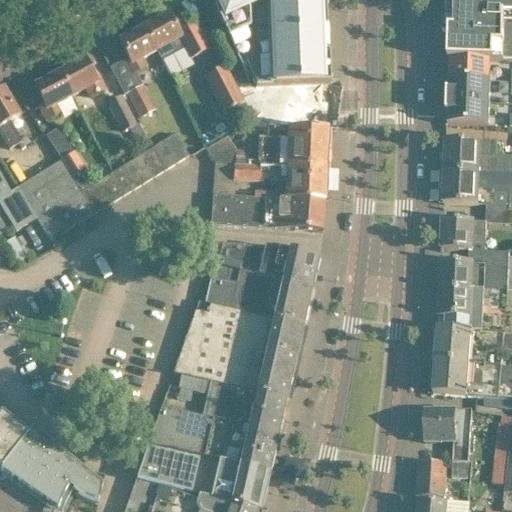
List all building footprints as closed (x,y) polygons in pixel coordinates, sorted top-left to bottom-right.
[(209,0),(228,40),(229,42),(241,67),(242,67),(245,65),(253,82),(256,88),(322,85),(328,85),(330,85),(330,81),(330,75),(329,58),(329,54),(328,54),(328,53),(327,36),(327,31),(326,7),(326,2),(325,0),(209,0)] [(443,18),(443,32),(450,33),(449,61),(451,61),(451,60),(490,61),(490,62),(511,63),(511,0),(447,0),(447,15),(447,19),(445,19),(443,18)] [(144,28),(143,29),(156,53),(169,78),(170,77),(171,77),(170,77),(193,65),(191,60),(207,51),(193,26),(178,34),(168,16),(167,16),(166,16),(167,17),(144,29),(144,28)] [(128,60),(110,70),(111,71),(114,76),(113,77),(114,78),(114,77),(117,83),(117,84),(118,84),(121,89),(120,89),(121,90),(124,95),(123,95),(124,97),(127,95),(140,120),(155,111),(135,74),(146,68),(142,60),(156,53),(143,29),(143,30),(120,42),(120,41),(119,41),(119,42),(128,60)] [(449,81),(449,82),(491,83),(491,82),(490,82),(490,81),(490,62),(490,61),(451,60),(451,61),(451,62),(450,81),(449,81)] [(60,73),(59,73),(72,98),(86,90),(91,98),(105,90),(98,77),(94,79),(84,61),(82,61),(83,62),(60,74),(60,73)] [(224,68),(205,78),(223,114),(243,104),(224,68)] [(36,86),(35,86),(35,87),(44,105),(40,108),(48,121),(62,113),(58,105),(72,98),(59,73),(59,74),(59,75),(36,87),(36,86)] [(448,93),(447,104),(490,105),(491,83),(449,82),(449,92),(449,93),(448,93)] [(256,88),(238,88),(238,89),(256,127),(256,128),(267,128),(327,130),(328,102),(327,102),(322,102),(322,85),(256,88)] [(0,135),(9,150),(21,143),(9,124),(20,117),(3,89),(0,90),(0,135)] [(135,125),(121,98),(108,104),(123,134),(129,131),(143,156),(153,150),(139,123),(135,125)] [(447,104),(447,115),(448,115),(448,117),(448,126),(489,128),(490,105),(447,104)] [(59,128),(46,137),(62,162),(61,162),(81,194),(86,191),(77,176),(83,173),(85,171),(74,153),(75,153),(59,128)] [(260,150),(259,168),(326,170),(327,130),(267,128),(267,141),(267,150),(260,150)] [(177,166),(188,159),(175,137),(164,143),(177,166)] [(236,153),(227,137),(204,151),(214,166),(248,168),(248,152),(236,153)] [(27,138),(21,141),(24,148),(30,144),(27,138)] [(446,142),(445,174),(511,176),(511,158),(497,158),(497,143),(466,142),(446,142)] [(167,172),(177,166),(164,143),(153,150),(167,172)] [(153,150),(143,156),(142,157),(155,179),(167,172),(153,150)] [(131,164),(144,186),(155,179),(142,157),(131,164)] [(61,162),(16,190),(35,222),(49,244),(50,244),(94,216),(81,194),(61,162)] [(131,164),(120,170),(134,192),(135,192),(144,186),(131,164)] [(215,167),(213,197),(235,199),(236,184),(260,185),(260,182),(288,183),(288,196),(254,194),(254,200),(254,201),(325,205),(326,170),(259,168),(257,168),(247,168),(215,167)] [(120,170),(110,176),(124,198),(134,192),(120,170)] [(511,176),(445,174),(444,206),(487,207),(487,212),(511,213),(511,176)] [(0,199),(10,194),(0,175),(0,199)] [(110,176),(101,182),(114,204),(124,198),(110,176)] [(92,188),(91,188),(104,210),(114,204),(101,182),(92,188)] [(86,191),(81,194),(94,216),(104,210),(91,188),(89,189),(86,191)] [(10,194),(0,199),(0,206),(16,233),(35,222),(16,190),(10,194)] [(213,197),(211,226),(244,228),(246,200),(246,199),(235,199),(213,197)] [(246,200),(244,228),(323,233),(324,219),(325,205),(247,200),(246,200)] [(443,222),(442,253),(444,253),(444,252),(469,253),(487,253),(488,227),(511,227),(511,213),(487,212),(487,223),(474,223),(443,222)] [(14,239),(4,246),(16,266),(27,260),(14,239)] [(312,292),(319,260),(277,250),(213,244),(207,267),(213,269),(312,292)] [(442,262),(440,290),(485,292),(508,293),(509,254),(487,253),(469,253),(469,264),(443,263),(442,262)] [(304,328),(312,292),(213,269),(205,305),(304,328)] [(470,332),(485,333),(511,335),(511,293),(485,292),(440,290),(439,320),(439,329),(441,329),(441,331),(470,333),(470,332)] [(287,402),(304,328),(205,305),(198,303),(173,376),(181,378),(178,390),(202,395),(205,384),(209,385),(245,393),(245,392),(287,402)] [(470,333),(441,331),(441,329),(439,329),(436,363),(502,368),(504,337),(485,333),(470,332),(470,333)] [(434,396),(454,398),(485,401),(484,408),(511,412),(511,369),(502,369),(502,368),(436,363),(434,396)] [(209,385),(202,419),(211,421),(279,437),(287,402),(245,392),(245,393),(209,385)] [(202,419),(195,416),(161,409),(148,448),(270,475),(276,448),(271,447),(273,440),(278,441),(279,437),(211,421),(202,419)] [(432,412),(425,413),(425,444),(454,444),(453,465),(452,480),(468,481),(468,479),(469,466),(469,465),(472,412),(445,412),(432,412)] [(0,475),(28,439),(0,417),(0,475)] [(28,439),(0,475),(0,511),(66,511),(68,509),(71,503),(74,497),(79,500),(83,502),(88,504),(93,506),(98,507),(99,502),(102,490),(87,478),(80,472),(67,462),(33,435),(32,434),(28,439)] [(261,511),(270,475),(148,448),(142,462),(136,481),(161,488),(212,502),(250,511),(261,511)] [(446,500),(447,465),(419,464),(417,499),(446,500)] [(250,511),(212,502),(161,488),(136,481),(125,511),(250,511)] [(469,511),(469,508),(420,503),(419,511),(469,511)]
